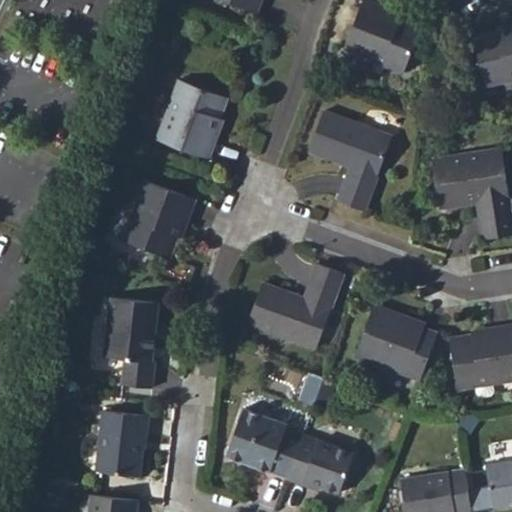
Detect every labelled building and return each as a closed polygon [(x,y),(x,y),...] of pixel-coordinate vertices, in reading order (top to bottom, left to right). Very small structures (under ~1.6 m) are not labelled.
[(381,0),(358,0),(342,44),(399,65),(417,20),(390,9),(392,4),(381,0)] [(474,31),(483,80),(511,73),(511,17),(508,18),(509,23),(474,31)] [(184,70),(161,129),(212,148),(223,120),(219,119),(229,87),(184,70)] [(327,104),(309,149),(350,164),(339,195),(363,204),(391,129),(327,104)] [(439,151),(445,200),(481,194),(486,231),(511,227),(511,204),(502,145),(439,151)] [(187,219),(196,195),(143,175),(133,201),(126,197),(117,201),(107,227),(121,233),(121,234),(171,253),(183,219),(187,219)] [(270,283),(255,323),(322,347),(349,272),(324,264),(312,296),(270,283)] [(118,288),(111,346),(126,348),(123,371),(155,375),(164,294),(118,288)] [(362,358),(422,379),(438,336),(403,323),(406,314),(381,305),(362,358)] [(457,340),(463,389),(511,381),(511,325),(491,328),(492,335),(457,340)] [(104,399),(96,459),(143,465),(147,438),(142,438),(143,424),(149,425),(152,405),(104,399)] [(230,453),(292,475),(308,430),(288,422),(289,416),(250,402),(230,453)] [(359,447),(309,428),(308,430),(292,475),(306,481),(308,476),(343,488),(359,447)] [(493,507),(511,504),(511,461),(488,465),(493,507)] [(405,511),(455,511),(473,510),(466,467),(401,476),(405,511)] [(138,510),(141,492),(92,486),(90,509),(93,509),(92,511),(139,511),(140,510),(138,510)]
